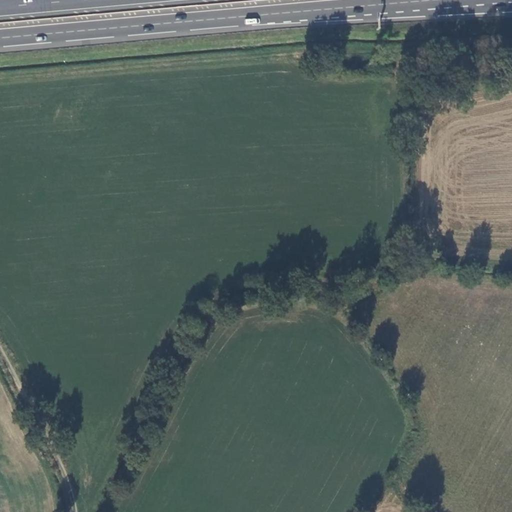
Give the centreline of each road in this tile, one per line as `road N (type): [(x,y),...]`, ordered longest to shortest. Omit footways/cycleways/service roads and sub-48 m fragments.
road 1 (trunk): [(0,37),(421,0)]
road 2 (track): [(73,511),(58,459),(0,351)]
